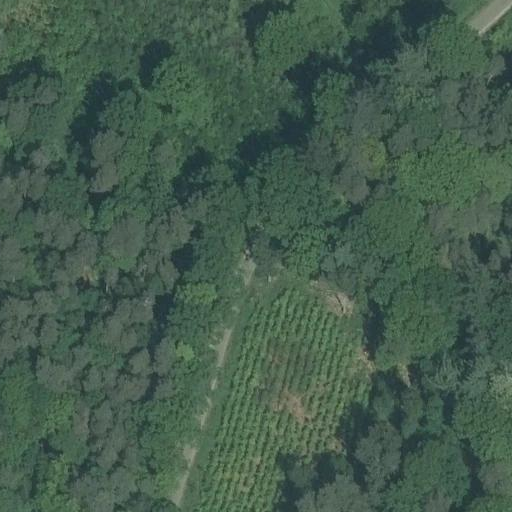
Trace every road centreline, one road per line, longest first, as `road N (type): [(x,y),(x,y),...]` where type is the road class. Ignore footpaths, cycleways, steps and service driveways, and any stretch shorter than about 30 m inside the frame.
road 1 (unclassified): [(170,511),(247,281),(511,29)]
road 2 (track): [(0,97),(163,189),(247,281)]
road 3 (track): [(420,116),(330,0)]
